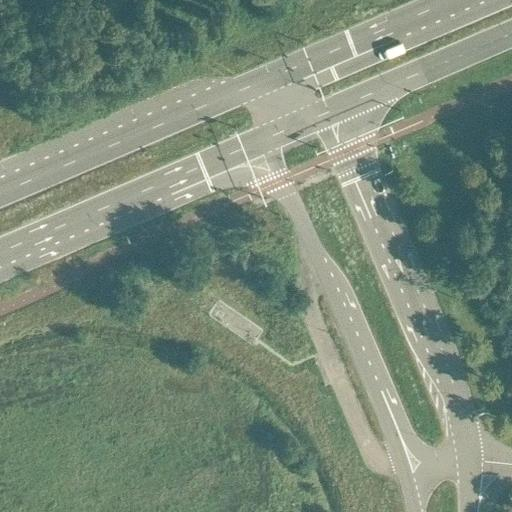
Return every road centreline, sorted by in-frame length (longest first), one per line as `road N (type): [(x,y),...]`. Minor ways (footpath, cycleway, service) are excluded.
road 1 (unclassified): [(465,463),(441,373),(362,176),(326,111)]
road 2 (unclassified): [(264,139),(401,467)]
road 3 (primary): [(272,75),(0,193)]
road 4 (primary): [(0,252),(264,139)]
road 5 (primary): [(326,111),(511,32)]
road 6 (primary): [(449,0),(272,75)]
